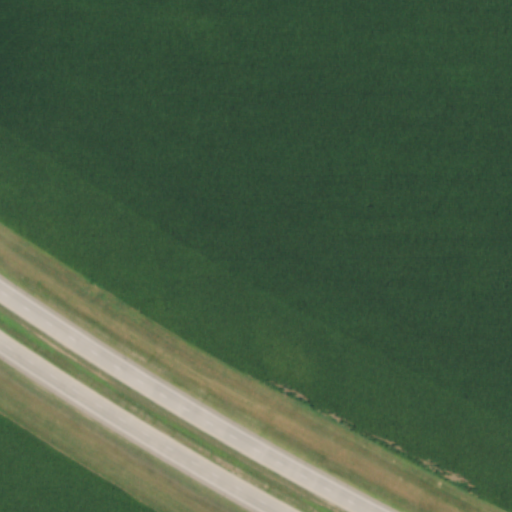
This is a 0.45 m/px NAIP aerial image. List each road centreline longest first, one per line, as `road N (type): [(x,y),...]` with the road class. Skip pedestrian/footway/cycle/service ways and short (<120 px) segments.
road 1 (trunk): [(371,511),(153,389),(0,290)]
road 2 (trunk): [(0,340),(284,511)]
